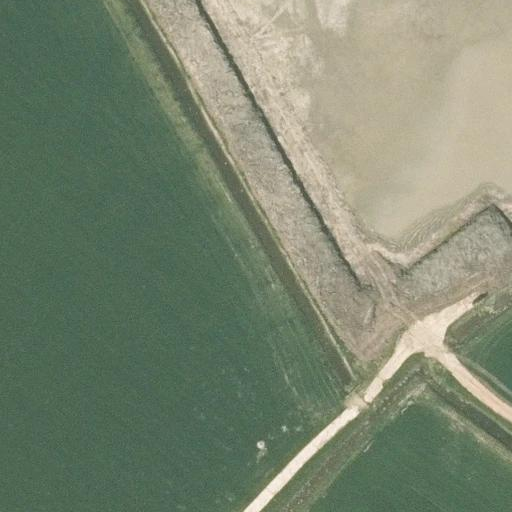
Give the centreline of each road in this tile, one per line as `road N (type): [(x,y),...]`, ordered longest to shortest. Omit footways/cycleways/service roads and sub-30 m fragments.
road 1 (track): [(511,269),(428,339),(259,511)]
road 2 (unclassified): [(511,426),(483,407),(428,339)]
